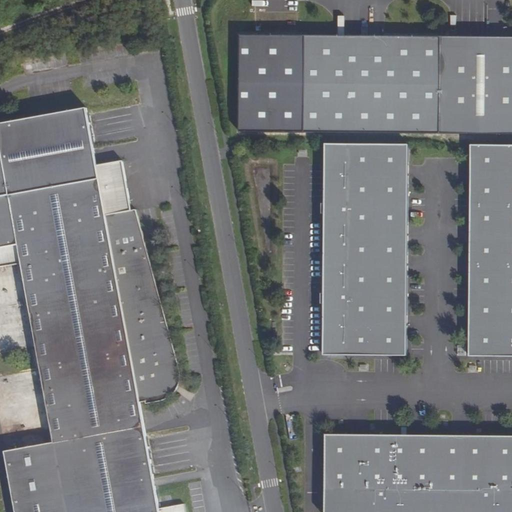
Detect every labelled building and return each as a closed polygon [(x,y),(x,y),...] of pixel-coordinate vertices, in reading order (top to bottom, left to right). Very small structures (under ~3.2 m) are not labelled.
[(440,37),(286,35),(285,133),(439,134),(440,37)] [(439,134),(511,134),(511,37),(440,37),(439,134)] [(140,403),(159,400),(159,399),(160,399),(163,399),(167,397),(171,394),(173,391),(176,387),(177,385),(178,380),(178,375),(178,370),(154,285),(157,284),(140,228),(135,229),(110,234),(97,166),(87,109),(0,124),(0,246),(18,243),(55,443),(6,451),(17,511),(186,511),(185,505),(159,509),(140,403)] [(407,356),(409,145),(391,144),(326,144),(323,355),(407,356)] [(511,145),(472,145),(470,356),(511,356),(511,145)] [(241,156),(239,146),(233,147),(234,157),(241,156)] [(135,229),(140,228),(164,224),(161,206),(136,210),(132,211),(123,161),(97,166),(110,234),(135,229)] [(511,511),(511,436),(326,434),(325,511),(511,511)]
